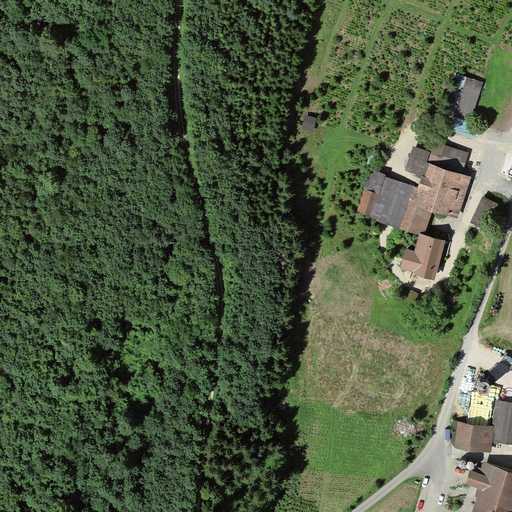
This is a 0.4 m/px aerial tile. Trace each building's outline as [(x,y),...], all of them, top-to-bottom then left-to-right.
[(483,82),(455,73),(443,113),(450,115),(471,121),(483,82)] [(306,115),(302,128),(313,131),(317,118),(306,115)] [(471,121),(450,115),(445,130),(475,138),(479,123),(471,121)] [(373,220),(419,235),(419,234),(424,235),(432,212),(457,220),(471,177),(463,174),(469,153),(433,142),(430,152),(413,146),(405,171),(416,174),(415,176),(421,178),(418,188),(385,176),(386,175),(370,169),(363,189),(364,190),(357,210),(369,215),(369,216),(374,218),(373,220)] [(446,241),(424,235),(419,234),(419,235),(414,251),(406,248),(400,268),(413,272),(412,274),(434,280),(446,241)] [(495,426),(493,442),(511,444),(511,402),(495,400),(492,426),(495,426)] [(495,426),(492,426),(458,421),(454,448),(491,453),(493,442),(495,426)] [(422,424),(392,422),(391,436),(422,437),(422,424)] [(471,511),(511,511),(511,470),(483,462),(480,473),(470,470),(465,484),(477,488),(475,497),(476,497),(471,511)]
